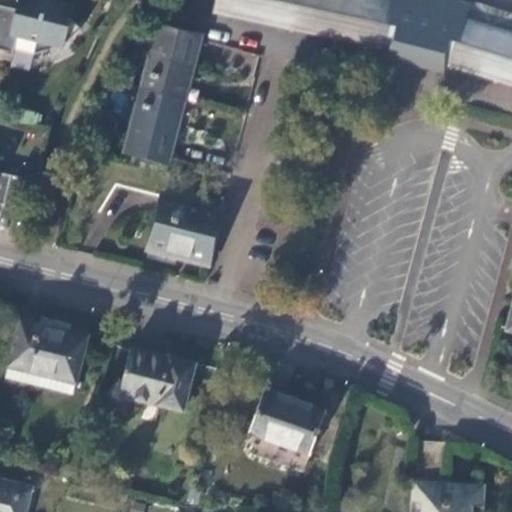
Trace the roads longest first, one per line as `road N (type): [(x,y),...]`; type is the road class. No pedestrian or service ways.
road 1 (secondary): [(511,437),(368,364),(219,311)]
road 2 (residential): [(219,311),(283,64)]
road 3 (secondary): [(219,311),(0,254)]
